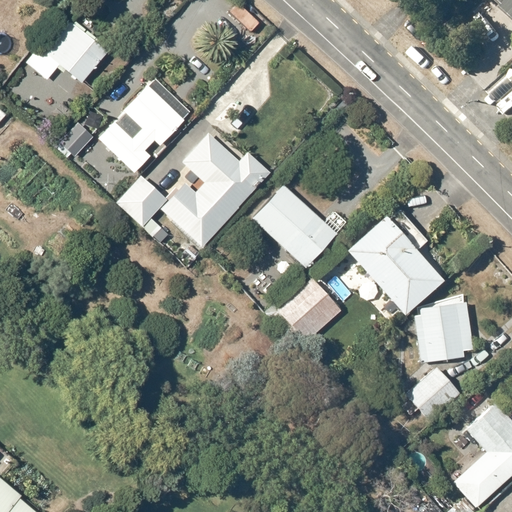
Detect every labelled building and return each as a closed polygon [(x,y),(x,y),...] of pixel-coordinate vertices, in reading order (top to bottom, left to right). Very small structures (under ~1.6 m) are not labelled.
[(511,0),(498,0),(502,4),(499,7),(511,18),(511,0)] [(106,51),(70,22),(46,53),(39,47),(25,64),(44,79),(58,62),(82,81),(106,51)] [(194,115),(159,80),(113,126),(119,131),(104,146),(134,176),(194,115)] [(93,137),(80,123),(60,141),(73,155),(93,137)] [(269,170),(247,152),(240,161),(205,133),(179,165),(204,185),(196,195),(181,182),(167,200),(156,214),(203,251),(269,170)] [(167,200),(141,176),(118,201),(145,225),(167,200)] [(334,234),(280,186),(249,220),(303,268),(334,234)] [(440,281),(381,217),(343,253),(402,316),(440,281)] [(344,311),(314,280),(280,312),(310,343),(344,311)] [(420,315),(411,316),(417,362),(461,357),(460,350),(467,349),(462,305),(419,310),(420,315)] [(434,366),(400,396),(425,424),(459,395),(434,366)] [(511,422),(495,405),(465,433),(484,452),(451,483),(477,510),(511,477),(511,422)] [(42,511),(0,477),(0,511),(42,511)]
